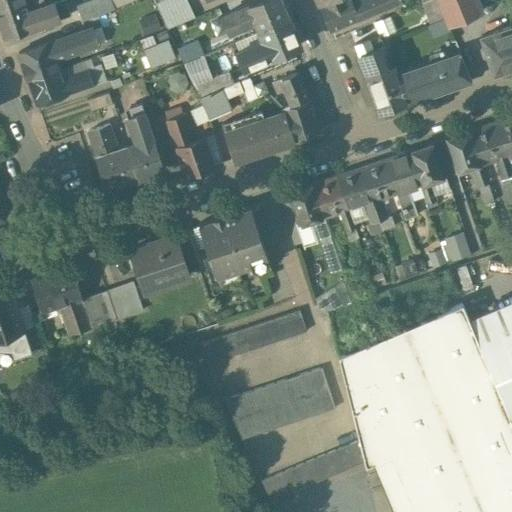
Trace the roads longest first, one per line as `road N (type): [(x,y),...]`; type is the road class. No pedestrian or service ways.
road 1 (residential): [(362,128),(61,238)]
road 2 (residential): [(61,238),(0,90)]
road 3 (residential): [(511,77),(362,128)]
road 4 (residential): [(362,128),(307,0)]
